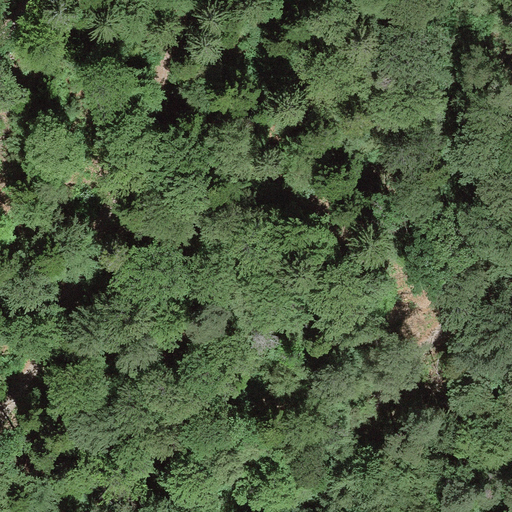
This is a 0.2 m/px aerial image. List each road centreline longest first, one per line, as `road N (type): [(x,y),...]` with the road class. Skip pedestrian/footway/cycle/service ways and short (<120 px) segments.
road 1 (track): [(0,336),(181,0)]
road 2 (track): [(511,282),(429,338),(305,511)]
